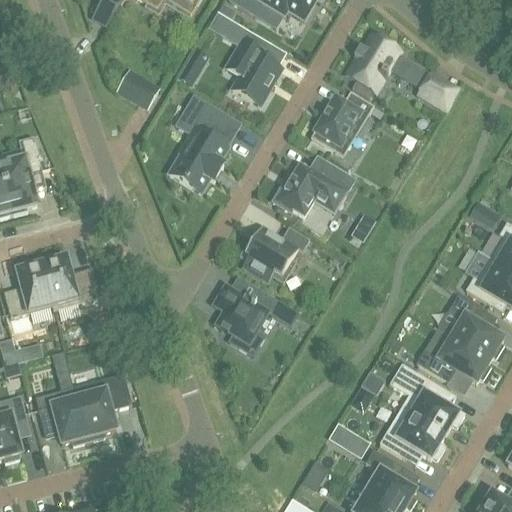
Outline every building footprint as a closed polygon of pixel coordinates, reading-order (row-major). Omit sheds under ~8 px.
[(120,6),(110,0),(101,0),(90,20),(106,29),(120,6)] [(133,0),(157,14),(166,0),(177,0),(183,3),(178,11),(192,20),(203,0),(133,0)] [(231,0),(229,4),(256,21),(264,8),(284,20),(288,15),(304,25),(318,0),(231,0)] [(209,32),(224,41),(233,26),(218,17),(209,32)] [(239,51),(226,73),(239,82),(232,94),(260,110),(281,74),(278,72),(271,68),(279,54),(248,35),(239,51)] [(397,46),(383,37),(380,42),(374,38),(365,53),(361,51),(355,60),(359,62),(349,79),(357,84),(352,91),(369,100),(383,76),(388,79),(402,55),(395,51),(397,46)] [(130,71),(116,95),(147,113),(161,90),(132,73),(130,71)] [(190,92),(196,82),(182,73),(176,84),(190,92)] [(419,96),(446,112),(455,97),(428,82),(419,96)] [(374,110),(350,96),(344,106),(335,101),(323,121),(311,142),(343,161),(374,110)] [(216,145),(230,121),(194,100),(188,111),(202,119),(178,158),(182,160),(171,178),(200,195),(209,181),(214,184),(223,169),(218,166),(227,152),(216,145)] [(0,169),(0,175),(12,220),(28,216),(27,212),(37,209),(28,178),(42,174),(38,161),(40,160),(36,145),(34,146),(33,141),(18,145),(23,164),(0,169)] [(319,180),(300,168),(287,190),(283,188),(272,206),(291,217),(293,214),(304,220),(313,205),(334,217),(354,183),(327,166),(319,180)] [(0,222),(12,220),(0,175),(0,222)] [(501,219),(494,214),(484,230),(492,235),(501,219)] [(364,247),(377,226),(365,219),(352,240),(364,247)] [(511,229),(507,227),(499,239),(503,242),(490,263),(511,276),(511,229)] [(282,243),(262,231),(254,243),(251,241),(239,261),(247,266),(243,272),(267,287),(271,281),(283,288),(296,267),(292,265),(298,255),(302,257),(310,245),(289,232),(282,243)] [(332,252),(324,266),(345,279),(353,265),(332,252)] [(54,314),(100,302),(92,272),(71,278),(66,261),(41,268),(54,314)] [(511,276),(490,263),(477,284),(473,282),(466,295),(490,309),(496,298),(511,306),(511,276)] [(53,315),(54,314),(41,268),(16,275),(20,291),(3,296),(10,322),(52,311),(53,315)] [(225,316),(217,329),(233,338),(229,346),(253,361),(264,342),(255,337),(267,317),(271,319),(279,305),(255,291),(247,304),(226,291),(214,309),(225,316)] [(457,300),(449,313),(460,319),(447,340),(490,366),(492,362),(495,364),(504,350),(500,348),(503,344),(475,327),(483,315),(457,300)] [(487,370),(490,366),(447,340),(434,361),(424,355),(416,368),(448,388),(455,376),(476,388),(479,383),(482,385),(490,372),(487,370)] [(10,347),(0,348),(0,355),(4,375),(45,366),(41,350),(12,356),(10,347)] [(456,401),(401,369),(389,388),(408,400),(400,414),(444,441),(451,429),(457,432),(465,418),(450,410),(456,401)] [(74,392),(89,446),(105,441),(104,437),(116,434),(110,415),(132,409),(123,378),(74,392)] [(89,446),(74,392),(73,392),(76,404),(38,414),(45,440),(55,437),(59,439),(62,449),(72,446),(73,450),(89,446)] [(0,422),(0,463),(4,463),(5,467),(19,463),(18,459),(21,458),(13,430),(26,427),(20,401),(0,406),(0,421),(0,422)] [(444,441),(400,414),(379,448),(403,463),(410,452),(430,464),(432,462),(437,465),(445,451),(440,448),(444,441)] [(354,437),(336,427),(328,442),(345,452),(354,437)] [(402,472),(373,454),(365,467),(374,472),(361,494),(366,497),(391,511),(406,511),(407,511),(411,511),(417,502),(414,500),(416,496),(395,484),(402,472)] [(391,511),(366,497),(356,511),(391,511)] [(482,511),(481,511),(511,511),(511,508),(511,509),(491,497),(490,499),(486,497),(478,509),(482,511)]
